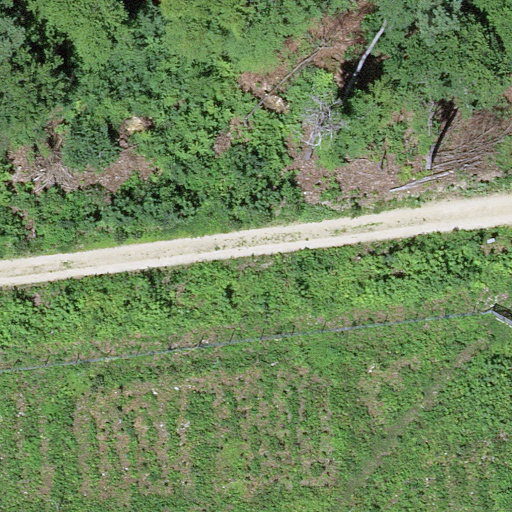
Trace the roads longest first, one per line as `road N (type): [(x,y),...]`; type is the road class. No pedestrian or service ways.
road 1 (track): [(511,217),(0,268)]
road 2 (track): [(511,114),(376,0)]
